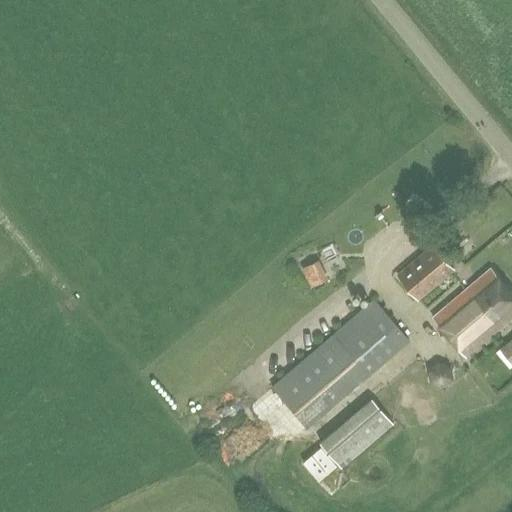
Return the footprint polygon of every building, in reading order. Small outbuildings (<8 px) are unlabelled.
[(397,272),(415,294),(451,264),(432,242),(397,272)] [(466,356),(511,317),(511,291),(492,268),(434,316),(466,356)] [(274,386),(308,426),(409,339),(373,297),(332,332),(335,334),(274,386)] [(450,388),(460,374),(446,363),(436,377),(450,388)] [(257,407),(248,383),(230,390),(238,414),(257,407)] [(373,398),(321,442),(342,466),(394,422),(373,398)] [(207,425),(219,441),(230,432),(226,427),(240,416),(232,406),(207,425)] [(251,468),(278,442),(252,416),(226,441),(251,468)] [(320,446),(302,461),(319,480),(337,465),(320,446)]
